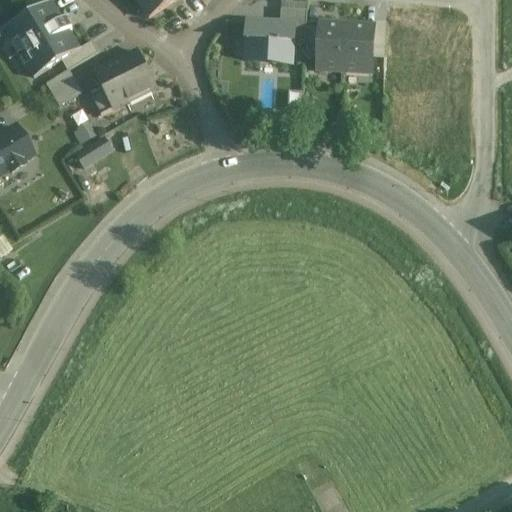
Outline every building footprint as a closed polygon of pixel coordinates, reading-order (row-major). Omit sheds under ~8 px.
[(134,0),(149,20),(179,0),(134,0)] [(52,2),(4,31),(34,80),(34,79),(35,79),(81,51),(70,32),(72,31),(66,21),(64,22),(52,2)] [(248,19),(247,68),(303,70),(304,21),(248,19)] [(324,21),(323,70),(351,71),(353,22),(324,21)] [(381,23),(353,22),(351,71),(379,72),(381,23)] [(403,26),(402,75),(458,77),(460,28),(403,26)] [(138,54),(95,75),(102,90),(90,97),(101,118),(156,90),(138,54)] [(68,73),(46,86),(60,109),(82,96),(68,73)] [(78,111),(65,120),(82,144),(94,135),(78,111)] [(30,157),(14,129),(0,137),(0,177),(8,173),(9,175),(22,168),(20,165),(31,159),(30,157)] [(105,141),(76,159),(84,171),(113,152),(105,141)] [(2,238),(0,239),(0,259),(11,252),(2,238)] [(209,368),(137,412),(166,461),(197,511),(251,511),(284,492),(209,368)] [(197,511),(166,461),(144,474),(166,511),(197,511)]
